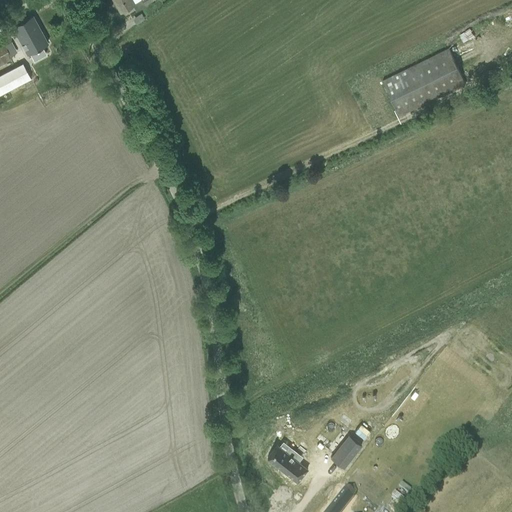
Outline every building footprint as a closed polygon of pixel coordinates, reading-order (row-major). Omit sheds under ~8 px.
[(113,0),(120,12),(129,7),(134,4),(134,3),(140,0),(145,0),(147,3),(153,0),(113,0)] [(27,54),(47,43),(32,15),(12,26),(21,42),(24,48),(27,54)] [(4,42),(0,44),(0,64),(13,58),(8,49),(4,42)] [(382,80),(399,116),(401,116),(400,115),(466,84),(454,58),(463,54),(459,45),(382,80)] [(0,74),(0,94),(30,78),(23,63),(0,74)] [(348,435),(330,458),(343,468),(361,445),(348,435)] [(277,445),(267,459),(297,482),(307,469),(294,458),(297,454),(290,448),(286,453),(277,445)] [(359,470),(351,480),(380,502),(388,493),(359,470)] [(344,490),(325,511),(341,511),(354,497),(353,497),(344,491),(344,490)]
